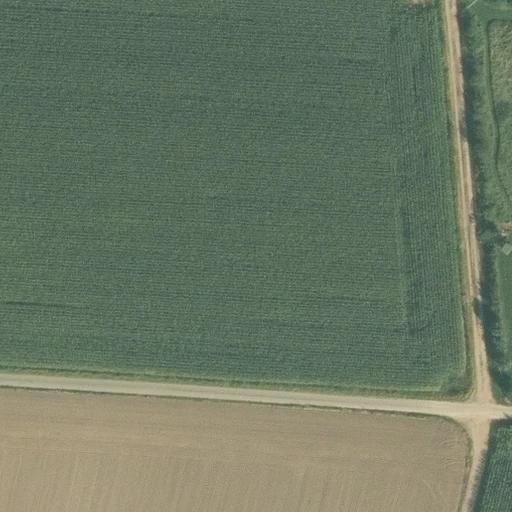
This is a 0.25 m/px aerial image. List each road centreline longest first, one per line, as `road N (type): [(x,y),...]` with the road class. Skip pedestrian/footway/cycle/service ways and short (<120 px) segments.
road 1 (track): [(447,0),(486,412),(464,511)]
road 2 (track): [(511,414),(0,381)]
